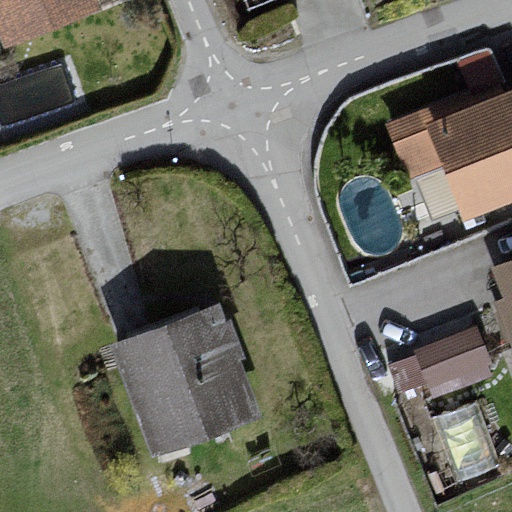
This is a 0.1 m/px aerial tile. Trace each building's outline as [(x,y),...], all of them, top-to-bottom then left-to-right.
[(0,0),(0,47),(93,8),(89,0),(0,0)] [(511,95),(383,129),(404,183),(443,167),(462,222),(511,202),(511,95)] [(511,264),(482,279),(511,374),(511,264)] [(217,311),(107,351),(146,458),(256,418),(217,311)] [(388,346),(399,389),(495,364),(483,321),(388,346)]
